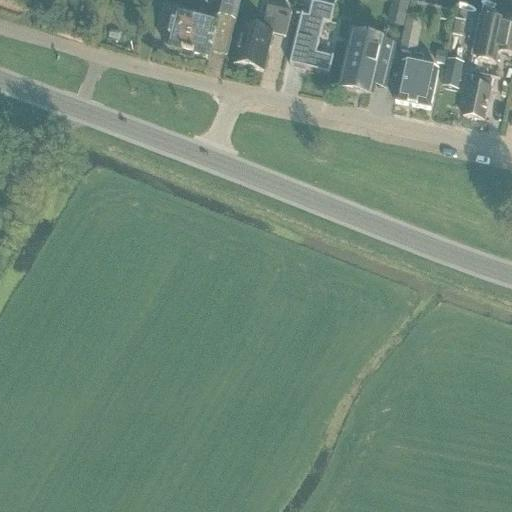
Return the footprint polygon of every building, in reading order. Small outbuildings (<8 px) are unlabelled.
[(240,0),(221,0),(216,23),(176,13),(167,50),(183,54),(181,58),(192,61),(194,56),(210,60),(211,54),(227,57),(240,0)] [(404,0),(392,0),(387,24),(403,28),(410,1),(404,0)] [(335,7),(313,1),(309,17),(302,16),(290,66),(330,76),(334,59),(316,54),(325,21),(331,22),(335,7)] [(263,73),(272,36),(286,39),(291,14),(268,8),(263,30),(259,32),(243,28),(234,66),(263,73)] [(511,25),(479,19),(472,58),(478,59),(477,63),(496,66),(498,54),(511,56),(511,25)] [(421,68),(423,57),(415,56),(421,24),(406,21),(400,53),(411,55),(408,66),(404,65),(395,104),(430,111),(438,72),(421,68)] [(383,45),(355,38),(342,91),(356,95),(358,89),(372,92),(377,70),(387,72),(392,47),(383,45)] [(439,53),(436,64),(445,66),(447,54),(439,53)] [(457,76),(445,74),(443,83),(455,85),(457,76)] [(490,91),(492,83),(472,79),(470,86),(469,86),(463,118),(485,122),(491,91),(490,91)]
